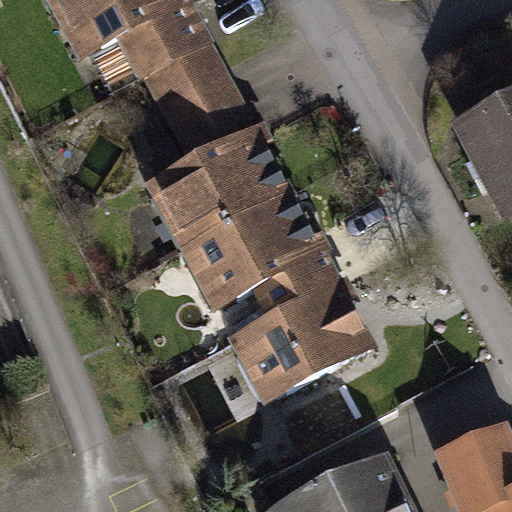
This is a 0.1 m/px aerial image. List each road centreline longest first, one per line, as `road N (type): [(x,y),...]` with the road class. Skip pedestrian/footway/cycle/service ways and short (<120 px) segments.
road 1 (residential): [(511,381),(345,51)]
road 2 (residential): [(0,248),(115,511)]
road 3 (residential): [(345,51),(462,0)]
